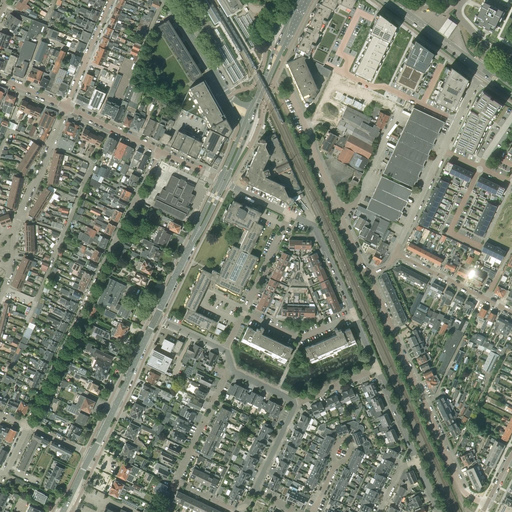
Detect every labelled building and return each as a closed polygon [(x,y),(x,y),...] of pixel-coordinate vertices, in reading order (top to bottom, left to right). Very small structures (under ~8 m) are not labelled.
[(28,6),(26,4),(27,1),(25,0),(19,0),(18,2),(27,8),(28,6)] [(93,7),(100,10),(102,6),(88,0),(87,0),(87,2),(94,5),(93,7)] [(217,22),(218,22),(204,0),(199,0),(203,6),(209,16),(211,19),(214,24),(217,22)] [(222,0),(224,2),(225,3),(225,4),(226,6),(227,6),(231,13),(232,13),(234,12),(234,11),(238,9),(239,8),(242,6),(238,0),(222,0)] [(303,51),(301,55),(305,57),(307,58),(312,48),(314,49),(316,47),(315,47),(317,44),(315,43),(319,33),(324,24),(326,25),(327,23),(327,22),(328,20),(326,19),(331,9),(333,10),(336,3),(350,10),(352,6),(355,0),(354,0),(354,1),(352,0),(322,0),(320,4),(319,3),(314,11),(315,13),(317,14),(316,16),(312,14),(309,19),(311,20),(303,35),(303,36),(303,38),(305,38),(304,41),(300,39),(298,43),(299,44),(297,47),(297,48),(303,51)] [(511,0),(485,0),(475,21),(494,30),(508,0),(511,0)] [(27,8),(18,2),(15,8),(21,11),(23,9),(25,10),(27,8)] [(79,9),(97,17),(99,12),(92,9),(91,11),(80,7),(79,9)] [(112,12),(125,17),(126,15),(124,14),(120,13),(121,10),(115,8),(114,10),(114,9),(112,12)] [(83,16),(95,21),(97,17),(79,9),(79,11),(84,13),(83,16)] [(124,20),(125,17),(112,12),(111,15),(112,15),(111,16),(118,19),(121,20),(123,19),(124,20)] [(7,19),(16,26),(18,23),(19,24),(20,24),(22,22),(20,21),(20,20),(10,14),(10,15),(9,14),(7,18),(7,19)] [(378,14),(351,71),(369,80),(395,26),(389,22),(386,21),(386,20),(378,14)] [(116,22),(117,20),(111,17),(110,19),(109,19),(108,21),(121,27),(122,24),(120,23),(120,24),(116,22)] [(457,23),(447,17),(438,30),(448,36),(457,23)] [(93,27),(95,23),(84,18),(83,20),(82,23),(93,27)] [(16,29),(15,29),(16,26),(7,19),(6,20),(5,20),(3,24),(4,25),(3,25),(9,29),(12,31),(11,32),(16,35),(17,32),(16,29)] [(13,74),(13,75),(23,78),(23,77),(28,62),(29,63),(36,44),(28,41),(31,34),(37,36),(38,33),(43,35),(47,25),(43,24),(35,21),(33,20),(31,25),(30,25),(28,32),(25,39),(23,43),(22,47),(19,55),(18,58),(17,59),(23,61),(21,69),(16,67),(13,74)] [(192,80),(201,75),(197,68),(189,54),(180,41),(172,27),(168,21),(159,26),(159,27),(160,26),(163,31),(161,33),(162,34),(164,33),(167,38),(167,39),(168,40),(169,40),(172,45),(169,47),(170,48),(173,47),(176,52),(175,52),(176,54),(177,53),(180,58),(178,60),(179,62),(181,60),(184,65),(183,65),(185,67),(188,72),(186,73),(187,75),(190,74),(193,78),(192,79),(192,80)] [(83,29),(91,32),(93,27),(82,23),(81,25),(84,26),(83,29)] [(44,36),(49,38),(53,30),(47,27),(44,36)] [(113,32),(114,30),(107,27),(106,29),(105,29),(104,31),(115,36),(117,37),(118,34),(117,33),(117,34),(113,32)] [(59,32),(53,30),(49,38),(55,40),(59,32)] [(0,39),(8,42),(9,39),(10,40),(11,39),(12,37),(10,36),(0,32),(0,39)] [(75,38),(86,43),(88,38),(77,33),(76,35),(75,38)] [(109,42),(110,40),(103,37),(102,38),(101,38),(100,41),(113,46),(114,43),(112,42),(111,43),(109,42)] [(8,42),(0,39),(0,46),(5,48),(4,51),(10,54),(12,50),(8,49),(8,47),(8,46),(7,45),(8,42)] [(394,81),(394,82),(395,82),(400,85),(403,86),(408,88),(413,91),(414,91),(417,93),(433,59),(430,57),(432,53),(426,49),(423,47),(420,44),(414,40),(413,43),(410,48),(406,58),(403,62),(401,67),(399,72),(397,77),(394,81)] [(44,54),(47,46),(48,44),(41,41),(34,60),(39,61),(40,62),(41,62),(44,54)] [(113,46),(100,41),(99,43),(100,43),(99,45),(108,49),(109,48),(112,49),(113,46)] [(83,51),(84,48),(71,43),(70,45),(75,47),(74,49),(82,52),(82,51),(83,51)] [(97,50),(96,52),(105,55),(107,50),(99,47),(98,47),(97,50)] [(51,55),(57,58),(59,52),(54,49),(51,55)] [(60,49),(59,52),(57,58),(51,71),(57,73),(60,65),(66,52),(60,49)] [(304,59),(305,57),(301,55),(295,51),(295,52),(292,51),(287,61),(289,66),(288,66),(288,67),(289,67),(291,70),(290,71),(298,88),(299,88),(300,91),(299,92),(304,103),(305,106),(308,104),(311,103),(316,93),(315,90),(317,89),(304,59)] [(79,60),(76,59),(78,56),(67,52),(66,55),(72,57),(69,63),(76,66),(79,60)] [(95,54),(94,56),(95,56),(94,57),(103,60),(105,56),(105,55),(96,52),(96,53),(96,54),(95,54)] [(4,71),(10,74),(12,70),(11,70),(12,67),(14,68),(14,66),(15,66),(17,59),(18,58),(10,55),(8,60),(4,71)] [(92,60),(92,61),(93,61),(92,62),(98,64),(101,66),(103,60),(94,57),(93,59),(92,60)] [(328,78),(331,71),(322,67),(323,66),(316,62),(313,68),(314,70),(319,73),(320,74),(328,78)] [(60,65),(57,73),(50,90),(56,93),(59,87),(62,81),(66,71),(67,68),(60,65)] [(28,80),(29,80),(29,81),(32,82),(32,81),(33,82),(36,74),(37,70),(32,67),(28,76),(27,76),(26,80),(28,80)] [(445,67),(429,99),(452,110),(467,79),(450,67),(449,69),(445,67)] [(86,74),(83,82),(89,85),(89,84),(93,85),(99,71),(96,69),(94,74),(94,77),(86,74)] [(36,74),(33,82),(35,83),(36,83),(38,83),(41,76),(43,77),(44,73),(37,70),(36,74)] [(44,73),(43,77),(39,85),(40,85),(40,86),(42,87),(43,86),(45,88),(50,90),(57,73),(51,71),(49,74),(44,73)] [(59,87),(56,93),(62,96),(64,96),(67,89),(71,79),(73,74),(66,71),(62,81),(59,87)] [(112,86),(116,88),(121,75),(117,73),(112,86)] [(362,95),(339,84),(340,82),(331,77),(325,90),(326,90),(325,91),(315,112),(320,125),(324,123),(323,120),(334,96),(354,105),(357,107),(362,95)] [(179,108),(181,109),(188,112),(186,116),(188,117),(190,113),(208,122),(201,137),(183,129),(181,132),(176,130),(169,145),(176,148),(178,149),(178,150),(187,154),(195,158),(196,158),(199,160),(211,165),(216,155),(214,154),(216,150),(218,151),(225,135),(223,134),(225,130),(226,131),(227,131),(229,126),(230,126),(204,79),(189,88),(180,108),(179,108)] [(83,82),(80,88),(81,88),(87,90),(89,85),(83,82)] [(86,92),(80,105),(86,107),(94,89),(95,86),(93,85),(89,84),(89,85),(87,90),(86,92)] [(119,123),(129,101),(135,87),(136,86),(129,84),(123,98),(113,120),(119,123)] [(112,98),(116,88),(112,86),(108,96),(112,98)] [(126,111),(131,112),(131,114),(128,113),(126,116),(123,124),(129,127),(136,109),(143,90),(135,87),(129,101),(126,111)] [(94,89),(86,107),(97,112),(98,110),(105,94),(106,93),(94,89)] [(77,94),(74,102),(80,105),(86,92),(80,90),(78,94),(77,94)] [(472,111),(455,146),(473,155),(473,154),(476,155),(491,123),(489,122),(502,104),(494,99),(494,100),(491,98),(492,97),(484,92),(474,108),(476,109),(475,112),(472,111)] [(2,111),(5,112),(7,107),(12,95),(10,94),(10,95),(7,94),(3,104),(4,104),(2,111)] [(7,107),(5,112),(9,114),(14,104),(16,97),(13,96),(12,95),(7,107)] [(18,109),(23,112),(27,102),(23,100),(18,109)] [(119,106),(117,104),(106,100),(100,113),(104,115),(110,118),(114,119),(119,106)] [(23,112),(28,114),(32,104),(27,102),(23,112)] [(28,114),(32,116),(36,106),(32,104),(28,114)] [(36,106),(32,116),(37,118),(42,109),(36,106)] [(336,127),(337,128),(343,131),(371,146),(379,130),(378,130),(379,128),(376,126),(373,125),(372,127),(368,125),(371,118),(353,109),(347,106),(344,112),(344,111),(341,117),(336,127)] [(45,141),(56,115),(57,113),(45,108),(41,118),(38,125),(42,126),(37,138),(45,141)] [(415,181),(417,181),(419,177),(417,176),(420,170),(422,170),(424,166),(423,165),(425,159),(427,159),(429,155),(428,154),(431,148),(432,149),(434,144),(433,143),(436,137),(437,138),(439,133),(438,132),(441,126),(442,127),(444,122),(413,108),(382,173),(412,187),(415,181)] [(134,115),(129,127),(134,129),(139,118),(140,114),(135,112),(134,115)] [(139,118),(134,129),(138,131),(139,131),(144,120),(145,113),(141,112),(140,114),(139,118)] [(377,121),(385,124),(388,116),(379,112),(378,114),(379,115),(377,121)] [(142,133),(149,137),(156,122),(149,119),(145,128),(143,129),(142,131),(142,133)] [(161,119),(159,123),(152,138),(158,141),(160,136),(162,137),(167,126),(165,125),(166,122),(161,119)] [(170,119),(167,126),(162,137),(159,141),(167,145),(171,135),(171,133),(169,132),(174,121),(170,119)] [(62,135),(61,136),(67,139),(73,124),(72,123),(70,123),(68,122),(67,121),(62,132),(62,135)] [(377,125),(376,126),(379,128),(382,129),(385,124),(377,121),(375,124),(377,125)] [(73,124),(67,139),(74,142),(76,143),(82,127),(78,126),(77,124),(75,124),(74,124),(73,124)] [(32,137),(34,133),(35,130),(36,127),(34,126),(32,125),(28,135),(32,137)] [(89,131),(84,128),(80,138),(84,140),(89,131)] [(89,142),(94,133),(89,131),(84,140),(89,142)] [(374,147),(371,146),(343,131),(340,136),(335,146),(334,148),(335,148),(341,151),(336,160),(356,170),(350,183),(356,186),(362,173),(364,170),(368,159),(367,159),(369,156),(372,151),(374,147)] [(327,136),(325,140),(333,144),(334,142),(336,143),(337,140),(335,140),(337,137),(329,132),(327,136)] [(94,144),(98,135),(94,133),(89,142),(94,144)] [(290,195),(301,192),(275,134),(266,138),(266,139),(264,139),(258,142),(257,142),(258,145),(244,175),(241,176),(241,177),(239,179),(239,180),(240,182),(241,183),(243,184),(244,184),(247,183),(285,201),(287,205),(287,204),(288,204),(288,203),(292,204),(293,202),(292,199),(293,199),(291,197),(290,195)] [(99,147),(103,137),(98,135),(94,144),(99,147)] [(67,139),(61,136),(60,138),(58,143),(57,146),(70,151),(74,142),(67,139)] [(106,155),(110,145),(113,139),(108,137),(102,149),(103,149),(101,153),(106,155)] [(335,146),(333,144),(325,140),(324,139),(321,144),(323,144),(321,148),(328,152),(327,154),(326,156),(329,158),(330,155),(335,148),(334,148),(335,146)] [(39,146),(33,142),(30,147),(39,153),(43,145),(41,144),(39,146)] [(127,145),(119,142),(116,149),(115,149),(114,151),(112,157),(108,164),(112,166),(114,161),(118,163),(120,159),(127,145)] [(128,163),(130,160),(133,153),(132,152),(134,149),(127,145),(120,159),(128,163)] [(88,157),(92,147),(91,146),(89,151),(87,150),(84,155),(88,157)] [(39,153),(30,147),(27,151),(36,156),(39,153)] [(53,158),(63,160),(64,155),(57,153),(58,151),(54,150),(53,158)] [(25,155),(34,161),(36,156),(27,151),(25,155)] [(136,151),(132,161),(129,165),(129,167),(132,169),(133,166),(135,167),(141,153),(141,154),(142,153),(141,153),(141,152),(138,151),(136,151)] [(146,155),(143,154),(136,171),(141,173),(149,157),(148,156),(149,156),(146,155)] [(22,160),(31,165),(34,161),(25,155),(22,160)] [(19,164),(28,170),(31,165),(22,160),(19,164)] [(79,160),(77,164),(81,166),(86,169),(88,165),(87,163),(84,161),(83,161),(82,161),(79,160)] [(444,171),(449,173),(453,164),(448,162),(444,171)] [(129,165),(125,163),(120,174),(124,176),(129,167),(129,165)] [(21,175),(24,176),(28,170),(19,164),(17,168),(23,172),(21,175)] [(454,176),(458,166),(453,164),(449,173),(454,176)] [(97,174),(100,168),(94,166),(92,172),(94,173),(97,174)] [(459,178),(463,169),(458,166),(454,176),(459,178)] [(101,167),(97,174),(100,176),(102,177),(106,169),(101,167)] [(463,169),(459,178),(463,180),(468,171),(463,169)] [(468,171),(463,180),(469,183),(473,173),(468,171)] [(91,178),(97,181),(98,182),(100,176),(94,173),(91,178)] [(131,174),(129,179),(136,182),(139,177),(131,174)] [(12,181),(22,184),(24,176),(21,175),(20,177),(13,176),(12,181)] [(155,201),(152,206),(175,217),(179,219),(182,220),(187,210),(188,211),(190,207),(187,205),(189,202),(191,203),(194,195),(191,193),(194,185),(187,182),(186,184),(179,180),(179,179),(171,175),(167,183),(164,190),(162,189),(158,197),(159,197),(158,200),(156,200),(155,201)] [(366,209),(373,212),(378,214),(383,217),(384,217),(396,223),(399,216),(400,217),(402,212),(401,212),(404,205),(405,206),(407,201),(406,201),(409,194),(410,195),(412,190),(381,176),(366,209)] [(123,182),(126,184),(134,187),(136,182),(129,179),(126,177),(123,182)] [(476,186),(481,188),(485,179),(480,177),(476,186)] [(57,185),(58,180),(48,178),(46,185),(50,186),(50,183),(57,185)] [(97,181),(91,178),(88,185),(94,188),(97,181)] [(438,184),(447,188),(449,183),(440,179),(438,184)] [(481,188),(486,191),(490,181),(485,179),(481,188)] [(495,184),(490,181),(486,191),(491,193),(495,184)] [(447,188),(438,184),(435,189),(445,193),(447,188)] [(500,186),(495,184),(491,193),(496,195),(500,186)] [(56,189),(50,186),(46,185),(42,192),(51,197),(54,192),(56,189)] [(505,188),(500,186),(496,195),(501,198),(505,188)] [(116,188),(115,190),(129,197),(131,193),(119,187),(118,189),(116,188)] [(433,194),(442,198),(445,193),(435,189),(433,194)] [(114,194),(115,194),(119,196),(119,197),(127,201),(129,197),(115,190),(114,194)] [(48,201),(51,197),(42,192),(39,196),(48,201)] [(442,198),(433,194),(431,199),(440,203),(442,198)] [(48,201),(39,196),(37,201),(45,206),(48,201)] [(126,203),(114,198),(113,201),(117,203),(117,204),(124,208),(124,207),(124,208),(125,206),(125,205),(126,203)] [(440,203),(431,199),(428,203),(438,208),(440,203)] [(187,310),(183,319),(187,321),(193,323),(199,326),(205,329),(208,331),(211,325),(214,326),(216,322),(195,311),(204,291),(209,281),(224,288),(230,291),(236,293),(240,295),(244,286),(243,286),(243,285),(244,285),(247,279),(250,273),(253,267),(256,261),(258,257),(249,253),(251,250),(255,242),(258,235),(261,229),(263,226),(255,222),(256,221),(257,221),(261,213),(254,209),(246,206),(245,206),(244,206),(241,205),(242,205),(240,204),(233,200),(230,207),(227,205),(226,209),(221,219),(228,222),(230,223),(231,221),(234,223),(239,225),(245,228),(236,247),(232,245),(230,249),(228,255),(226,259),(221,268),(219,273),(216,272),(212,270),(210,269),(209,271),(208,272),(202,269),(200,273),(198,278),(194,285),(192,291),(190,295),(186,303),(184,307),(189,309),(188,310),(187,310)] [(6,206),(13,208),(13,210),(16,211),(18,203),(7,201),(6,206)] [(43,210),(45,206),(37,201),(34,205),(43,210)] [(485,207),(494,212),(497,206),(487,202),(485,207)] [(428,203),(426,208),(435,213),(438,208),(428,203)] [(40,214),(43,210),(34,205),(31,209),(40,214)] [(492,216),(494,212),(485,207),(482,212),(492,216)] [(112,210),(107,208),(106,211),(107,211),(119,217),(122,213),(115,210),(112,209),(112,210)] [(433,218),(435,213),(426,208),(424,213),(433,218)] [(40,214),(31,209),(29,214),(34,217),(33,219),(36,221),(40,214)] [(106,214),(108,215),(112,217),(111,219),(117,222),(119,217),(107,211),(106,214)] [(368,215),(366,218),(367,219),(366,221),(361,230),(359,234),(364,237),(369,229),(370,229),(378,214),(373,212),(372,214),(368,215)] [(492,216),(482,212),(480,217),(490,221),(492,216)] [(433,218),(424,213),(421,218),(431,223),(433,218)] [(378,214),(370,229),(363,242),(371,246),(370,248),(374,249),(380,238),(382,239),(389,222),(382,218),(383,217),(378,214)] [(0,218),(0,222),(1,226),(11,222),(9,215),(0,218)] [(177,225),(172,222),(173,221),(163,216),(162,219),(167,221),(169,222),(166,228),(169,229),(170,229),(175,231),(178,233),(180,229),(179,228),(180,226),(177,225)] [(354,226),(361,230),(366,221),(363,219),(359,217),(354,226)] [(480,217),(478,222),(487,226),(490,221),(480,217)] [(428,228),(431,223),(421,218),(419,223),(428,228)] [(94,222),(95,222),(113,231),(115,226),(108,223),(107,225),(99,221),(96,219),(94,222)] [(98,232),(100,228),(105,230),(104,232),(111,235),(113,231),(95,222),(92,229),(97,231),(98,232)] [(478,222),(476,227),(485,231),(487,226),(478,222)] [(171,233),(168,232),(168,231),(167,231),(167,229),(159,225),(157,229),(159,230),(153,241),(157,243),(158,242),(166,246),(171,233)] [(87,227),(84,233),(88,235),(106,244),(107,242),(108,240),(99,235),(99,237),(95,235),(97,231),(92,229),(87,227)] [(483,236),(485,231),(476,227),(473,232),(483,236)] [(387,230),(381,241),(384,243),(387,238),(389,234),(390,231),(387,230)] [(90,244),(92,240),(98,243),(97,245),(104,249),(104,248),(105,246),(106,244),(88,235),(84,233),(80,240),(90,244)] [(134,239),(135,237),(127,233),(124,238),(130,241),(131,238),(134,239)] [(159,250),(161,247),(143,239),(141,242),(146,245),(145,246),(149,248),(148,251),(159,256),(161,251),(159,250)] [(123,240),(121,246),(127,249),(130,243),(123,240)] [(377,265),(378,265),(388,245),(384,243),(381,241),(372,259),(373,260),(375,261),(374,263),(375,264),(377,265)] [(481,252),(486,254),(491,245),(486,242),(481,252)] [(416,246),(410,243),(407,248),(413,251),(416,246)] [(81,245),(80,248),(100,257),(100,255),(101,256),(102,253),(95,249),(94,251),(81,245)] [(486,254),(491,256),(496,247),(491,245),(486,254)] [(413,251),(418,254),(421,248),(416,246),(413,251)] [(501,249),(496,247),(491,256),(496,259),(501,249)] [(82,257),(85,253),(92,256),(90,258),(97,262),(98,261),(99,260),(99,259),(100,257),(80,248),(76,255),(82,257)] [(418,254),(424,257),(427,251),(421,248),(418,254)] [(141,250),(139,255),(141,256),(149,260),(150,259),(153,261),(153,259),(156,261),(159,256),(148,251),(145,249),(144,251),(141,250)] [(501,249),(496,259),(501,261),(506,252),(501,249)] [(132,251),(130,255),(139,260),(141,256),(132,251)] [(280,257),(288,261),(291,256),(292,254),(286,251),(285,253),(282,252),(280,257)] [(429,259),(432,254),(427,251),(424,257),(429,259)] [(312,253),(307,254),(308,256),(308,257),(306,258),(308,262),(318,258),(316,253),(313,254),(312,253)] [(33,261),(26,258),(27,256),(24,254),(21,262),(31,266),(33,261)] [(429,259),(435,262),(437,257),(432,254),(429,259)] [(453,256),(452,258),(450,262),(448,261),(445,267),(445,268),(446,269),(447,269),(449,270),(455,257),(453,256)] [(291,262),(288,261),(280,257),(278,262),(288,267),(289,267),(291,262)] [(435,262),(440,265),(443,259),(437,257),(435,262)] [(455,257),(449,270),(451,270),(451,271),(452,272),(453,272),(457,266),(454,264),(458,258),(455,257)] [(308,262),(310,267),(320,263),(318,258),(308,262)] [(115,271),(119,262),(113,259),(107,273),(112,275),(114,270),(115,271)] [(88,260),(85,265),(85,266),(93,271),(96,265),(88,260)] [(140,270),(140,269),(150,274),(152,270),(151,270),(153,267),(150,265),(148,264),(148,263),(145,261),(144,264),(139,261),(135,268),(140,270)] [(31,266),(21,262),(19,266),(29,270),(31,266)] [(49,264),(43,262),(40,270),(46,272),(49,264)] [(68,267),(73,270),(78,272),(78,270),(80,267),(76,265),(71,262),(68,267)] [(278,262),(275,267),(286,272),(288,267),(278,262)] [(323,268),(320,263),(310,267),(312,272),(323,268)] [(460,275),(462,276),(468,264),(465,263),(462,268),(460,267),(457,274),(458,274),(459,275),(460,275)] [(466,278),(469,272),(467,271),(470,265),(468,264),(462,276),(463,277),(464,277),(465,278),(466,278)] [(511,267),(506,265),(502,274),(505,275),(506,271),(510,272),(511,268),(511,267)] [(29,270),(19,266),(17,271),(27,275),(29,270)] [(420,286),(424,288),(428,280),(401,266),(393,269),(396,277),(401,275),(407,278),(406,279),(414,283),(415,282),(420,285),(420,286)] [(283,277),(286,272),(275,267),(273,272),(281,276),(283,277)] [(325,273),(323,268),(312,272),(314,277),(317,276),(325,273)] [(27,275),(17,271),(15,276),(25,280),(27,275)] [(281,276),(273,272),(271,277),(279,281),(281,276)] [(379,280),(381,284),(389,280),(386,272),(382,274),(379,280)] [(470,281),(475,283),(479,274),(474,272),(470,281)] [(82,278),(81,280),(87,283),(89,279),(78,273),(77,275),(82,278)] [(146,280),(147,278),(137,273),(136,275),(135,274),(132,280),(140,285),(141,283),(145,285),(147,280),(146,280)] [(327,278),(325,273),(317,276),(319,282),(327,278)] [(479,274),(475,283),(480,286),(485,277),(479,274)] [(25,280),(15,276),(13,281),(23,285),(25,280)] [(53,280),(48,278),(45,286),(47,287),(49,281),(52,283),(53,280)] [(125,286),(112,279),(109,278),(96,304),(105,308),(106,305),(110,307),(109,309),(113,311),(119,299),(125,286)] [(267,284),(276,288),(278,283),(270,279),(267,284)] [(320,283),(322,288),(330,285),(328,280),(320,283)] [(392,285),(389,280),(381,284),(383,289),(392,285)] [(500,280),(498,285),(494,293),(496,294),(498,295),(504,284),(505,283),(500,280)] [(17,291),(20,292),(23,285),(13,281),(11,285),(18,288),(17,291)] [(85,287),(74,282),(72,286),(83,292),(85,287)] [(432,297),(434,298),(440,286),(433,282),(430,289),(432,290),(430,295),(432,296),(432,297)] [(267,284),(265,289),(273,293),(276,288),(267,284)] [(504,284),(498,295),(501,296),(503,297),(503,298),(507,290),(505,289),(507,286),(504,284)] [(322,288),(324,293),(332,290),(330,285),(322,288)] [(383,289),(385,294),(394,290),(392,285),(383,289)] [(444,288),(440,286),(434,298),(436,299),(439,293),(441,294),(444,288)] [(76,301),(77,299),(79,299),(80,297),(81,297),(81,295),(81,294),(70,288),(69,292),(69,293),(67,296),(76,301)] [(275,293),(273,293),(265,289),(263,294),(271,297),(273,298),(275,293)] [(440,306),(442,307),(444,303),(447,298),(450,291),(446,289),(443,296),(441,299),(443,300),(440,306)] [(324,293),(326,298),(334,295),(332,290),(324,293)] [(396,295),(394,290),(385,294),(388,299),(396,295)] [(455,293),(450,291),(447,298),(444,303),(449,305),(452,300),(451,299),(455,293)] [(414,314),(417,309),(419,303),(423,295),(418,293),(409,312),(414,314)] [(263,294),(260,298),(270,303),(273,298),(271,297),(263,294)] [(453,311),(454,310),(455,308),(461,296),(457,294),(453,301),(455,302),(452,309),(452,311),(451,312),(453,312),(453,311)] [(336,300),(334,295),(326,298),(328,303),(336,300)] [(388,299),(390,304),(399,300),(396,295),(388,299)] [(465,298),(461,296),(455,308),(454,310),(456,311),(458,307),(460,308),(465,298)] [(59,300),(75,307),(76,305),(76,306),(77,304),(77,303),(70,300),(70,302),(60,297),(59,300)] [(268,308),(270,303),(260,298),(258,303),(266,307),(268,308)] [(74,309),(75,307),(59,300),(58,302),(67,306),(67,308),(73,311),(74,311),(75,309),(74,309)] [(328,303),(331,308),(339,305),(336,300),(328,303)] [(401,305),(399,300),(390,304),(392,309),(401,305)] [(463,313),(465,314),(471,302),(467,300),(463,308),(465,310),(463,313)] [(12,310),(13,304),(4,302),(3,308),(9,310),(12,310)] [(475,304),(471,302),(465,314),(468,315),(471,310),(472,310),(475,304)] [(264,312),(266,307),(258,303),(256,308),(264,312)] [(417,309),(426,314),(429,308),(419,303),(417,309)] [(117,304),(113,311),(117,313),(117,314),(126,318),(127,316),(129,316),(130,316),(131,313),(131,312),(129,311),(131,308),(121,304),(121,305),(117,304)] [(331,308),(333,313),(341,310),(339,305),(331,308)] [(392,309),(394,314),(403,310),(401,305),(392,309)] [(281,316),(287,316),(287,307),(282,307),(281,307),(277,315),(281,315),(281,316)] [(72,316),(72,314),(66,310),(65,313),(55,308),(54,310),(59,312),(70,318),(71,316),(72,316)] [(315,308),(309,308),(309,317),(314,317),(314,316),(318,315),(315,308)] [(482,308),(477,317),(479,318),(478,320),(479,321),(477,327),(480,329),(485,320),(483,319),(487,310),(487,311),(485,310),(486,309),(485,309),(483,308),(482,308)] [(427,314),(426,314),(417,309),(414,314),(413,315),(413,316),(423,321),(427,314)] [(69,320),(70,318),(59,312),(54,310),(53,312),(62,317),(61,319),(68,322),(69,322),(70,320),(69,320)] [(103,315),(114,320),(116,314),(106,310),(103,315)] [(405,315),(403,310),(394,314),(397,319),(405,315)] [(485,320),(480,329),(484,331),(488,323),(487,322),(487,321),(487,320),(488,320),(493,322),(496,315),(495,314),(494,313),(493,313),(491,312),(487,319),(485,320)] [(405,325),(407,320),(405,315),(397,319),(400,327),(405,325)] [(67,324),(67,323),(61,320),(60,322),(57,321),(47,316),(46,318),(53,321),(66,328),(66,326),(67,326),(68,324),(67,324)] [(503,318),(499,316),(494,326),(495,327),(493,330),(496,332),(496,331),(503,318)] [(452,327),(453,324),(455,320),(451,318),(447,324),(452,327)] [(507,320),(503,318),(496,331),(500,333),(507,320)] [(436,319),(434,325),(432,328),(437,330),(442,322),(436,319)] [(463,319),(460,324),(458,329),(461,331),(464,333),(469,323),(469,322),(463,319)] [(510,322),(507,320),(500,333),(504,335),(505,334),(506,331),(510,322)] [(54,327),(63,332),(64,331),(65,329),(66,328),(53,321),(52,324),(55,325),(54,327)] [(115,328),(117,329),(126,333),(128,330),(126,329),(128,327),(118,322),(115,328)] [(45,327),(44,329),(61,337),(62,335),(63,334),(63,333),(56,330),(55,332),(45,327)] [(93,332),(109,340),(109,339),(110,338),(110,337),(110,336),(110,335),(109,334),(109,333),(95,327),(93,332)] [(248,327),(241,340),(285,362),(288,356),(290,356),(290,353),(289,353),(292,348),(287,346),(287,347),(284,346),(285,344),(284,344),(283,346),(277,342),(277,341),(276,342),(269,339),(270,338),(269,337),(269,339),(263,336),(265,333),(262,331),(263,328),(260,327),(259,329),(256,328),(255,330),(256,331),(255,332),(251,330),(252,329),(248,327)] [(110,334),(122,339),(123,337),(124,337),(126,333),(117,329),(115,328),(113,332),(111,331),(110,334)] [(355,342),(349,328),(345,330),(345,332),(342,333),(342,331),(341,332),(340,329),(338,330),(336,328),(333,329),(335,332),(332,333),(333,337),(328,339),(327,338),(327,339),(320,342),(320,341),(319,341),(320,343),(313,346),(312,344),(312,345),(312,346),(309,347),(309,346),(304,348),(306,353),(306,356),(308,356),(310,362),(355,342)] [(452,331),(442,352),(447,354),(452,357),(464,333),(461,331),(458,330),(454,328),(452,331)] [(49,336),(59,341),(60,339),(61,337),(44,329),(43,331),(50,334),(49,336)] [(414,335),(408,338),(407,339),(408,341),(409,341),(410,342),(422,337),(420,333),(421,331),(418,330),(418,329),(412,331),(414,335)] [(107,339),(97,334),(93,332),(92,335),(106,342),(107,339)] [(475,342),(479,344),(482,346),(485,341),(486,338),(479,334),(475,342)] [(73,344),(79,346),(82,339),(77,336),(73,344)] [(422,337),(410,342),(411,344),(410,344),(411,347),(411,346),(412,347),(424,341),(422,337)] [(43,340),(44,341),(56,347),(57,345),(58,343),(51,339),(51,340),(49,339),(48,340),(44,338),(43,340)] [(13,339),(12,341),(11,345),(16,347),(19,341),(13,339)] [(170,351),(171,349),(172,350),(172,351),(178,353),(183,342),(177,339),(175,345),(173,344),(173,343),(164,339),(162,343),(163,344),(161,347),(170,351)] [(45,345),(46,344),(48,346),(47,348),(54,351),(55,351),(56,349),(55,349),(56,347),(44,341),(42,344),(45,345)] [(105,348),(112,352),(113,353),(116,354),(118,350),(117,350),(119,347),(116,346),(108,342),(105,348)] [(93,354),(99,357),(111,362),(114,356),(97,347),(96,348),(94,347),(93,349),(91,348),(93,345),(88,343),(85,350),(91,352),(93,354)] [(413,350),(414,352),(425,347),(425,346),(425,344),(423,345),(422,343),(412,347),(412,348),(413,350)] [(189,346),(186,352),(184,356),(189,359),(191,358),(192,357),(196,359),(202,348),(194,344),(192,348),(189,346)] [(425,345),(425,346),(425,347),(414,352),(415,353),(414,354),(415,356),(416,356),(425,352),(425,349),(426,349),(427,347),(425,345)] [(40,348),(38,351),(51,357),(52,355),(53,355),(53,353),(47,349),(45,352),(43,350),(43,349),(40,348)] [(465,352),(459,349),(453,361),(459,364),(465,352)] [(146,364),(164,373),(170,376),(171,373),(169,372),(169,373),(165,371),(171,358),(153,350),(146,364)] [(40,355),(41,354),(44,356),(43,358),(49,361),(50,361),(51,359),(50,359),(51,357),(38,351),(37,353),(40,355)] [(499,355),(491,351),(482,369),(490,373),(499,355)] [(204,361),(204,362),(212,366),(217,355),(209,352),(208,355),(202,353),(199,359),(204,361)] [(425,355),(417,358),(418,361),(419,364),(419,363),(420,364),(429,360),(431,359),(428,353),(425,354),(425,355)] [(438,385),(452,357),(447,354),(437,375),(426,379),(433,396),(438,385)] [(46,368),(48,364),(39,359),(38,362),(35,361),(36,360),(31,358),(30,360),(34,362),(46,368)] [(96,369),(97,368),(106,372),(109,365),(104,362),(103,362),(96,359),(92,367),(96,369)] [(76,373),(81,375),(86,378),(88,375),(86,374),(87,371),(72,363),(71,365),(70,364),(71,363),(66,360),(64,366),(70,368),(69,369),(76,373)] [(34,367),(44,372),(46,368),(34,362),(34,364),(35,365),(34,367)] [(429,362),(428,362),(420,365),(421,368),(422,370),(423,371),(431,368),(430,367),(431,367),(429,362)] [(71,371),(69,370),(63,367),(61,371),(66,373),(69,375),(71,371)] [(93,376),(92,376),(99,380),(100,379),(102,380),(104,377),(105,378),(107,373),(106,372),(97,368),(96,369),(94,373),(92,372),(91,375),(93,376)] [(26,371),(31,373),(34,375),(41,378),(43,374),(36,371),(35,373),(27,369),(26,371)] [(432,369),(424,373),(425,376),(424,376),(425,378),(426,378),(426,379),(434,375),(432,372),(433,372),(432,369)] [(200,378),(198,382),(209,387),(213,380),(203,376),(204,374),(198,370),(195,375),(200,378)] [(164,381),(167,376),(156,371),(155,374),(150,371),(146,380),(157,385),(159,379),(164,381)] [(28,378),(39,384),(41,378),(34,375),(33,378),(29,377),(29,376),(28,376),(24,374),(23,376),(28,378)] [(11,378),(6,375),(3,382),(8,384),(10,381),(11,378)] [(26,383),(37,388),(37,387),(37,388),(38,386),(39,384),(28,378),(26,383)] [(89,382),(89,383),(86,389),(97,394),(99,390),(97,389),(98,386),(92,383),(89,382)] [(360,385),(361,388),(364,387),(366,392),(376,387),(375,384),(374,384),(373,383),(367,385),(366,383),(360,385)] [(230,385),(229,387),(226,394),(229,395),(230,394),(235,396),(240,386),(234,384),(233,386),(230,385)] [(140,391),(151,396),(156,398),(157,393),(159,393),(160,390),(159,390),(160,389),(152,385),(150,388),(146,386),(144,385),(142,388),(140,391)] [(246,389),(240,386),(235,396),(241,399),(240,400),(243,401),(247,394),(247,393),(244,391),(246,389)] [(195,393),(195,394),(204,398),(207,392),(198,387),(196,390),(194,390),(193,392),(195,393)] [(376,387),(366,392),(369,396),(366,398),(367,401),(373,398),(371,395),(377,393),(377,391),(378,391),(376,387)] [(351,388),(346,390),(350,400),(358,397),(355,391),(353,392),(351,388)] [(343,403),(350,400),(346,390),(341,393),(342,396),(340,397),(343,403)] [(15,391),(11,400),(9,399),(6,407),(7,407),(7,408),(8,408),(9,408),(11,409),(17,392),(15,391)] [(154,404),(149,400),(151,396),(140,391),(139,394),(138,397),(138,398),(140,398),(144,400),(143,403),(149,406),(151,407),(152,406),(154,404)] [(443,396),(435,400),(438,405),(446,401),(447,398),(448,398),(444,391),(441,392),(443,396)] [(17,400),(20,394),(18,393),(17,392),(11,409),(13,409),(12,410),(14,411),(14,410),(15,410),(18,403),(20,404),(21,401),(17,400)] [(247,402),(252,404),(257,394),(251,392),(250,395),(247,394),(243,401),(242,404),(245,405),(247,402)] [(190,399),(187,404),(190,406),(193,407),(198,410),(201,404),(197,402),(199,399),(187,393),(186,397),(190,399)] [(263,397),(257,394),(252,404),(258,407),(257,410),(259,412),(260,411),(264,402),(261,400),(263,397)] [(45,402),(52,405),(55,398),(48,395),(45,402)] [(72,406),(75,408),(78,409),(79,407),(89,412),(91,408),(91,409),(93,406),(92,405),(94,402),(81,395),(76,406),(72,404),(72,406)] [(336,395),(331,397),(335,407),(343,403),(340,397),(337,398),(336,395)] [(367,401),(369,406),(372,404),(373,407),(383,403),(381,399),(380,400),(379,398),(378,396),(373,398),(367,401)] [(327,403),(324,404),(327,410),(335,407),(331,397),(325,399),(327,403)] [(446,401),(438,405),(440,410),(450,406),(450,405),(451,400),(447,398),(446,401)] [(20,404),(17,411),(24,414),(28,405),(24,403),(24,402),(22,400),(21,402),(21,401),(20,404)] [(267,411),(270,412),(274,403),(274,402),(272,400),(270,400),(269,400),(267,404),(264,402),(260,411),(265,414),(267,411)] [(52,405),(45,402),(42,408),(49,411),(52,405)] [(273,414),(271,417),(276,419),(281,410),(278,409),(280,405),(279,405),(279,404),(278,403),(275,402),(275,403),(274,403),(270,412),(273,414)] [(320,402),(315,404),(319,414),(327,410),(324,404),(322,405),(320,402)] [(147,409),(149,406),(143,403),(142,403),(140,406),(135,403),(133,406),(133,405),(131,408),(131,409),(141,414),(143,410),(145,410),(146,408),(147,409)] [(371,417),(374,416),(379,413),(378,411),(384,408),(383,407),(384,406),(383,403),(373,407),(371,408),(372,410),(369,411),(371,417)] [(312,417),(319,414),(315,404),(310,406),(312,410),(307,412),(312,417)] [(69,411),(79,415),(76,422),(83,425),(83,424),(84,425),(86,422),(85,421),(85,420),(87,416),(82,413),(83,412),(72,406),(69,411)] [(189,408),(185,406),(184,409),(183,408),(180,415),(193,421),(194,419),(195,418),(195,417),(196,415),(191,412),(193,409),(192,409),(189,408)] [(222,407),(219,412),(228,417),(231,418),(233,413),(234,414),(235,411),(234,410),(226,406),(225,409),(222,407)] [(440,410),(443,415),(451,412),(449,409),(451,408),(450,406),(440,410)] [(45,419),(49,411),(42,408),(39,416),(45,419)] [(140,417),(141,414),(131,409),(130,409),(130,412),(129,415),(135,418),(133,421),(139,424),(140,424),(142,421),(140,420),(141,418),(140,417)] [(451,412),(443,415),(445,421),(455,416),(454,415),(456,413),(454,409),(453,409),(451,412)] [(219,412),(217,417),(226,422),(228,417),(219,412)] [(299,420),(308,424),(312,417),(307,412),(305,416),(302,414),(299,420)] [(445,421),(448,426),(456,422),(454,419),(457,418),(457,416),(458,414),(456,412),(456,413),(454,415),(455,416),(445,421)] [(380,416),(379,413),(374,416),(375,419),(378,417),(380,422),(389,418),(388,415),(387,415),(386,413),(380,416)] [(179,423),(177,427),(188,432),(190,426),(189,426),(190,422),(178,417),(176,422),(179,423)] [(229,423),(226,422),(217,417),(215,422),(224,427),(226,428),(227,428),(226,428),(229,423)] [(378,427),(380,431),(386,429),(385,426),(391,424),(390,422),(391,422),(389,418),(380,422),(381,425),(378,427)] [(300,426),(299,429),(305,431),(308,424),(299,420),(297,425),(300,426)] [(345,423),(339,425),(343,435),(347,433),(346,432),(348,432),(347,429),(350,428),(350,426),(353,421),(352,421),(345,423)] [(227,428),(226,428),(224,427),(215,422),(212,427),(222,432),(224,433),(227,428)] [(264,422),(260,430),(270,435),(272,429),(269,428),(270,425),(264,422)] [(460,423),(457,424),(456,422),(448,426),(451,431),(458,427),(461,425),(460,423)] [(130,423),(127,429),(137,433),(138,430),(139,431),(140,430),(141,430),(143,425),(140,424),(139,424),(138,426),(130,423)] [(79,431),(80,429),(70,424),(67,429),(79,435),(80,431),(79,431)] [(358,425),(357,424),(355,429),(354,430),(355,433),(352,434),(353,436),(352,436),(353,440),(363,436),(362,433),(364,432),(363,431),(363,429),(363,428),(363,427),(362,426),(361,425),(360,425),(359,425),(358,425)] [(156,432),(151,429),(143,425),(142,429),(154,435),(156,432)] [(339,425),(334,427),(337,436),(339,435),(339,436),(343,435),(339,425)] [(6,435),(8,428),(6,427),(4,426),(0,436),(0,438),(2,439),(3,435),(6,435)] [(212,427),(210,432),(219,436),(222,432),(212,427)] [(458,427),(451,431),(454,439),(460,431),(458,427)] [(10,428),(3,442),(9,445),(13,438),(14,439),(18,432),(15,431),(15,430),(12,428),(11,429),(10,428)] [(67,429),(65,435),(67,436),(75,440),(76,438),(77,438),(79,435),(67,429)] [(137,437),(135,437),(137,433),(127,429),(124,435),(135,440),(136,440),(135,444),(140,446),(142,447),(144,444),(143,444),(142,442),(139,441),(137,437)] [(301,439),(305,431),(299,429),(298,431),(294,429),(292,435),(301,439)] [(386,429),(380,431),(381,434),(384,433),(386,438),(396,434),(395,430),(394,430),(393,429),(387,431),(386,429)] [(172,436),(171,439),(182,444),(185,438),(183,437),(185,434),(175,430),(174,432),(173,431),(172,432),(171,435),(171,436),(172,436)] [(260,430),(257,438),(263,440),(264,438),(267,440),(270,435),(260,430)] [(324,437),(323,439),(333,444),(334,441),(333,440),(334,438),(328,436),(330,433),(324,431),(323,433),(322,433),(321,436),(324,437)] [(500,433),(503,435),(501,438),(507,441),(510,435),(504,432),(502,431),(501,433),(500,433)] [(221,437),(219,436),(210,432),(208,437),(219,442),(221,437)] [(39,442),(41,443),(43,437),(34,433),(32,438),(32,439),(28,446),(36,449),(39,442)] [(396,434),(386,438),(384,439),(386,444),(387,447),(392,447),(394,447),(392,442),(397,439),(397,437),(398,437),(396,434)] [(293,441),(292,444),(297,447),(301,439),(292,435),(289,440),(293,441)] [(487,436),(485,435),(478,453),(479,454),(481,450),(487,436)] [(364,439),(363,436),(353,440),(355,443),(356,443),(356,444),(362,442),(364,446),(368,448),(370,445),(370,444),(370,443),(369,442),(368,441),(367,440),(366,440),(366,438),(364,439)] [(43,437),(41,443),(47,446),(49,440),(43,437)] [(220,443),(219,442),(208,437),(205,442),(215,446),(218,448),(220,443)] [(251,444),(253,445),(262,450),(265,445),(261,443),(263,440),(257,438),(255,437),(251,444)] [(459,445),(464,448),(469,439),(464,437),(459,445)] [(333,444),(323,439),(322,442),(320,441),(320,442),(319,441),(318,443),(321,444),(329,448),(330,447),(331,447),(333,444)] [(168,447),(166,450),(177,455),(177,454),(178,454),(179,453),(179,451),(179,450),(180,449),(174,446),(175,443),(168,440),(165,444),(167,445),(167,446),(167,447),(168,447)] [(493,445),(503,450),(505,445),(496,440),(493,445)] [(56,450),(59,444),(52,441),(49,447),(56,450)] [(137,452),(140,446),(135,444),(132,442),(131,445),(126,443),(123,449),(133,454),(135,450),(137,452)] [(212,451),(215,446),(205,442),(203,447),(212,451)] [(66,448),(59,444),(56,450),(63,453),(66,448)] [(294,454),(297,447),(292,444),(291,446),(287,445),(285,450),(294,454)] [(329,450),(329,448),(321,444),(319,449),(328,454),(330,450),(329,450)] [(4,446),(2,445),(0,449),(0,455),(5,458),(8,452),(2,449),(4,446)] [(253,445),(250,453),(255,456),(256,453),(260,455),(262,450),(253,445)] [(503,450),(493,445),(491,450),(500,454),(503,450)] [(36,449),(28,446),(25,453),(32,457),(36,449)] [(212,451),(203,447),(200,452),(204,453),(203,456),(210,459),(211,457),(210,456),(212,451)] [(66,448),(63,453),(61,457),(68,460),(72,451),(66,448)] [(124,460),(131,464),(134,459),(131,457),(133,454),(123,449),(120,455),(125,457),(124,460)] [(326,457),(328,454),(319,449),(316,454),(327,459),(325,458),(325,457),(326,457)] [(369,452),(363,449),(362,452),(356,449),(355,451),(354,450),(353,453),(362,458),(364,453),(367,455),(368,453),(369,452)] [(382,455),(388,458),(389,455),(395,458),(396,456),(397,457),(399,451),(396,450),(395,451),(389,449),(387,454),(384,452),(382,455)] [(470,452),(467,454),(461,456),(462,459),(463,461),(473,456),(474,456),(475,450),(474,449),(470,451),(470,452)] [(286,457),(284,459),(290,462),(294,454),(285,450),(282,455),(286,457)] [(491,450),(489,454),(498,459),(500,454),(491,450)] [(162,458),(160,462),(171,467),(174,460),(172,459),(173,456),(162,451),(159,456),(162,458)] [(244,460),(246,460),(255,465),(258,460),(254,458),(255,456),(250,453),(248,452),(244,460)] [(29,464),(32,457),(25,453),(21,461),(29,464)] [(352,457),(351,459),(360,463),(362,458),(353,453),(351,457),(352,457)] [(318,456),(316,460),(325,464),(327,459),(316,454),(318,456)] [(489,454),(486,459),(496,463),(498,459),(489,454)] [(382,464),(391,468),(393,465),(392,464),(393,463),(387,460),(388,458),(382,455),(381,458),(384,459),(382,464)] [(475,460),(473,456),(463,461),(464,463),(465,465),(475,461),(475,460)] [(287,469),(290,462),(284,459),(283,461),(280,460),(277,465),(287,469)] [(358,468),(360,463),(351,459),(351,460),(350,460),(348,463),(358,468)] [(496,463),(486,459),(484,463),(493,468),(496,463)] [(246,460),(242,468),(248,471),(249,468),(253,470),(255,465),(246,460)] [(325,464),(316,460),(314,465),(321,468),(322,469),(323,469),(325,467),(324,466),(325,464)] [(29,464),(21,461),(17,468),(25,472),(29,464)] [(61,474),(64,469),(58,467),(59,464),(56,463),(53,470),(61,474)] [(158,469),(156,474),(165,479),(169,472),(166,471),(166,470),(168,468),(157,463),(154,468),(158,469)] [(347,467),(347,468),(347,469),(353,472),(355,473),(358,468),(348,463),(346,467),(347,467)] [(376,468),(375,470),(380,473),(382,470),(388,473),(389,471),(390,472),(391,468),(382,464),(380,463),(378,466),(377,468),(377,467),(376,468)] [(120,470),(134,477),(136,478),(137,476),(138,477),(142,470),(130,464),(129,467),(123,464),(122,464),(121,464),(121,465),(121,466),(122,466),(120,470)] [(194,479),(199,470),(198,470),(199,468),(195,465),(191,469),(192,470),(190,474),(189,477),(194,479)] [(278,472),(277,474),(283,477),(287,469),(277,465),(275,470),(278,472)] [(311,470),(320,474),(322,469),(314,465),(311,470)] [(469,475),(478,470),(476,466),(467,470),(469,475)] [(345,467),(342,472),(351,477),(353,472),(347,469),(347,468),(345,467)] [(239,476),(248,480),(250,475),(247,473),(248,471),(242,468),(239,476)] [(377,474),(375,479),(384,484),(386,481),(384,480),(385,478),(379,475),(380,473),(375,470),(373,469),(371,472),(374,473),(377,474)] [(46,473),(59,479),(61,474),(53,470),(51,474),(49,473),(50,472),(47,471),(46,473)] [(132,483),(134,477),(120,470),(118,473),(117,473),(116,473),(116,474),(117,475),(117,476),(132,483)] [(194,479),(199,482),(203,473),(199,470),(194,479)] [(205,470),(203,473),(199,482),(204,484),(209,474),(210,472),(205,470)] [(311,470),(309,475),(318,479),(320,474),(311,470)] [(404,483),(405,484),(411,489),(411,488),(414,486),(418,485),(416,481),(417,481),(412,470),(411,471),(410,470),(406,472),(407,472),(405,473),(408,480),(405,481),(404,483)] [(469,475),(471,479),(480,475),(478,470),(469,475)] [(348,481),(351,477),(342,472),(340,477),(348,481)] [(48,480),(56,484),(59,479),(46,473),(45,475),(48,476),(50,476),(48,480)] [(204,484),(209,486),(214,475),(214,474),(213,473),(212,474),(211,473),(210,474),(209,474),(204,484)] [(215,474),(214,475),(209,486),(214,489),(218,480),(218,479),(219,479),(219,478),(219,477),(219,476),(218,475),(217,475),(216,474),(215,474)] [(279,484),(283,477),(277,474),(276,477),(273,475),(270,480),(279,484)] [(309,475),(307,479),(315,484),(318,479),(309,475)] [(480,475),(471,479),(473,484),(475,483),(483,480),(482,480),(480,475)] [(248,480),(239,476),(238,476),(233,478),(234,479),(233,482),(235,483),(241,486),(242,484),(246,485),(248,480)] [(340,477),(337,482),(346,486),(348,481),(340,477)] [(315,484),(307,479),(304,485),(313,489),(315,484)] [(369,482),(368,485),(374,488),(375,485),(381,488),(381,487),(382,487),(384,484),(375,479),(372,484),(369,482)] [(49,487),(54,489),(56,484),(48,480),(44,487),(48,489),(49,487)] [(276,492),(279,484),(270,480),(268,485),(271,487),(270,489),(276,492)] [(475,483),(473,484),(476,490),(478,489),(478,490),(479,490),(480,490),(480,489),(484,482),(484,481),(484,480),(483,480),(482,480),(483,480),(475,483)] [(111,486),(120,491),(125,493),(126,490),(128,491),(129,490),(130,489),(133,491),(134,487),(132,486),(129,485),(128,487),(123,485),(115,481),(113,483),(112,483),(111,486)] [(169,487),(167,486),(158,482),(154,491),(158,493),(157,495),(163,498),(167,500),(170,493),(167,491),(169,487)] [(337,482),(335,487),(344,491),(346,486),(337,482)] [(241,486),(235,483),(231,491),(241,495),(243,490),(240,488),(241,486)] [(399,486),(395,493),(403,497),(406,491),(409,492),(411,489),(405,484),(404,488),(399,486)] [(372,490),(374,488),(368,485),(367,488),(370,489),(367,494),(377,499),(378,495),(377,495),(378,493),(372,490)] [(120,491),(111,486),(109,490),(110,490),(109,493),(117,497),(121,499),(122,496),(119,494),(120,491)] [(291,502),(296,492),(296,491),(297,489),(290,486),(287,491),(289,493),(287,498),(288,499),(288,500),(291,502)] [(335,487),(333,492),(341,496),(344,491),(335,487)] [(241,495),(231,491),(228,489),(226,494),(229,496),(228,498),(234,501),(235,499),(238,500),(241,495)] [(33,498),(44,503),(47,496),(44,495),(44,494),(42,493),(35,490),(34,492),(36,492),(33,498)] [(0,498),(6,501),(8,498),(9,498),(11,494),(4,491),(3,493),(0,492),(0,498)] [(178,503),(182,493),(177,491),(176,494),(173,493),(169,500),(172,502),(173,500),(178,503)] [(291,502),(296,504),(301,494),(301,493),(299,492),(298,493),(296,492),(291,502)] [(339,501),(341,496),(333,492),(332,494),(330,493),(329,496),(339,501)] [(182,493),(178,503),(183,505),(187,496),(182,493)] [(375,502),(377,499),(367,494),(365,493),(362,498),(360,498),(359,499),(361,500),(366,503),(368,501),(373,503),(374,502),(375,502)] [(395,505),(396,506),(401,508),(403,504),(400,503),(403,497),(395,493),(392,501),(396,503),(395,505)] [(306,504),(310,495),(307,494),(307,495),(304,494),(303,496),(301,494),(296,504),(300,506),(300,505),(302,505),(303,503),(306,504)] [(418,495),(415,496),(414,494),(410,496),(411,498),(412,501),(407,503),(408,505),(419,500),(419,499),(420,499),(419,497),(418,497),(418,495)] [(511,498),(506,495),(503,501),(511,505),(511,498)] [(192,498),(187,496),(183,505),(188,507),(192,498)] [(123,498),(121,502),(136,509),(138,506),(123,498)] [(192,498),(188,507),(193,510),(197,500),(192,498)] [(332,511),(334,510),(331,509),(333,501),(329,499),(325,509),(327,511),(326,511),(332,511)] [(359,499),(358,502),(360,503),(358,508),(360,509),(365,511),(370,511),(371,510),(370,510),(371,508),(365,506),(366,503),(361,500),(359,499)] [(202,503),(197,500),(193,510),(197,511),(202,503)] [(419,500),(408,505),(410,509),(422,504),(421,502),(420,500),(419,500)] [(511,511),(511,505),(503,501),(499,507),(500,507),(497,511),(511,511)] [(202,503),(197,511),(203,511),(207,505),(202,503)]
